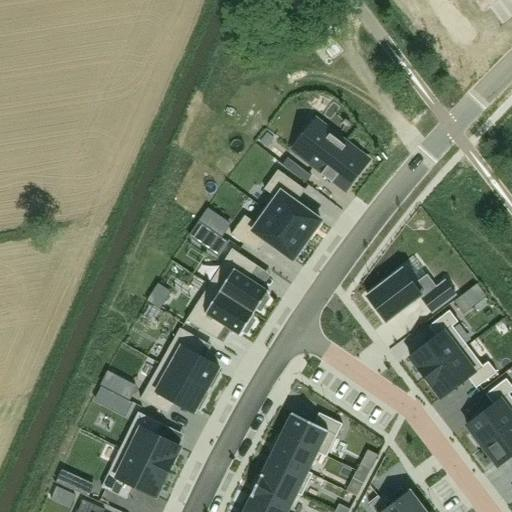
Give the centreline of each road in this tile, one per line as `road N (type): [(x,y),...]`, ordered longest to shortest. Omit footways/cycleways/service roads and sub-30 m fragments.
road 1 (residential): [(292,345),(452,126)]
road 2 (residential): [(292,345),(411,422),(479,511)]
road 3 (residential): [(197,511),(235,433),(292,345)]
